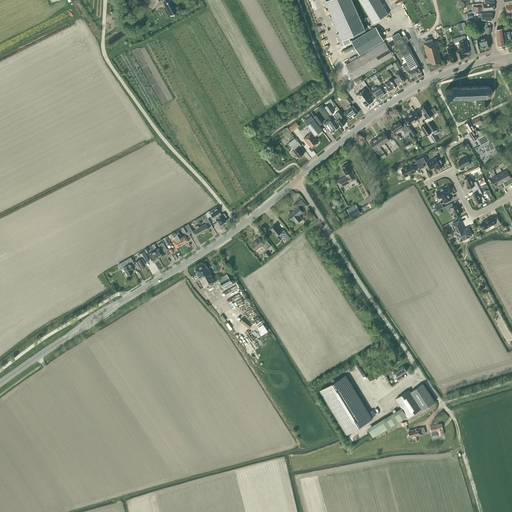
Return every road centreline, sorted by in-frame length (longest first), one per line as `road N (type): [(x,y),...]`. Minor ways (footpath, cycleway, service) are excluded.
road 1 (unclassified): [(453,419),(297,180)]
road 2 (unclassified): [(238,228),(108,64),(103,0)]
road 3 (primary): [(297,180),(380,109),(430,80)]
road 4 (primary): [(128,297),(238,228)]
